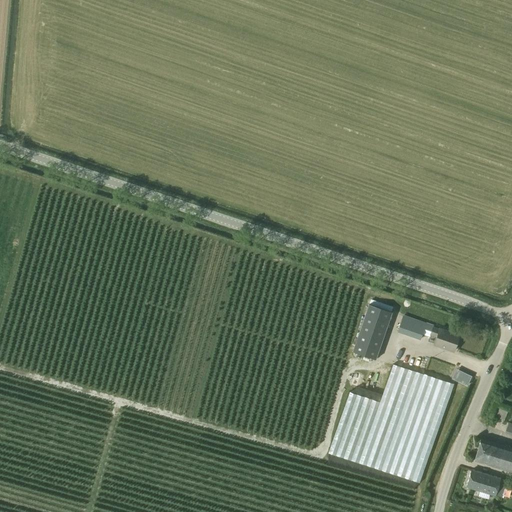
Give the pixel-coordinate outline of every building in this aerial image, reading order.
[(434,344),(454,351),(460,335),(440,328),(440,329),(434,327),(434,326),(403,315),(398,331),(421,339),(423,335),(430,337),(431,334),(437,336),(434,344)] [(379,350),(356,342),(353,351),(376,359),(379,350)] [(354,371),(350,384),(360,387),(363,374),(354,371)] [(464,372),(459,382),(467,386),(472,376),(464,372)] [(475,460),(511,471),(511,447),(482,438),(475,460)] [(496,494),(502,496),(504,488),(506,489),(509,481),(472,470),(467,487),(495,496),(496,494)]
